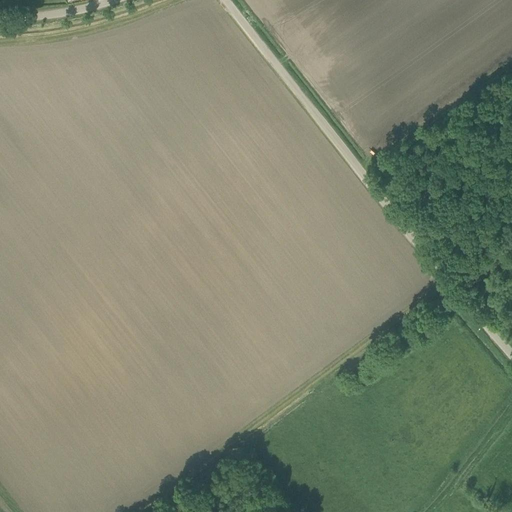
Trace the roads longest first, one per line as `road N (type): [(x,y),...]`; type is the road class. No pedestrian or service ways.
road 1 (unclassified): [(511,355),(226,0)]
road 2 (unclassified): [(0,21),(121,0)]
